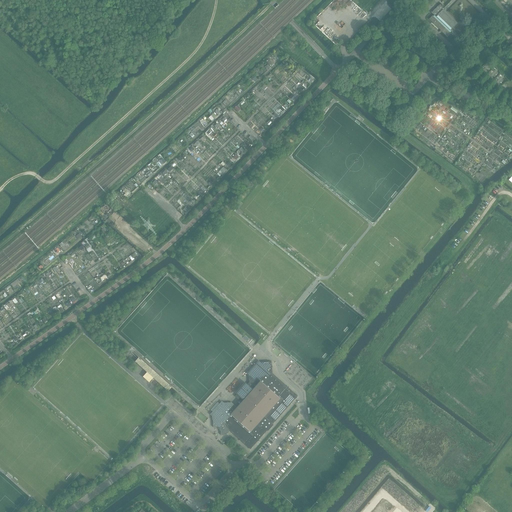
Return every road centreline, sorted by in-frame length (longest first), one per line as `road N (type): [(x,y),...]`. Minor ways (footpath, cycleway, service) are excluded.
road 1 (unclassified): [(0,367),(160,252),(355,52)]
road 2 (track): [(276,0),(0,249)]
road 3 (track): [(217,0),(190,57),(56,179),(44,182),(29,171),(0,190)]
road 4 (residential): [(449,459),(416,405),(511,282)]
road 5 (unclassified): [(467,96),(442,88),(373,39),(355,52)]
